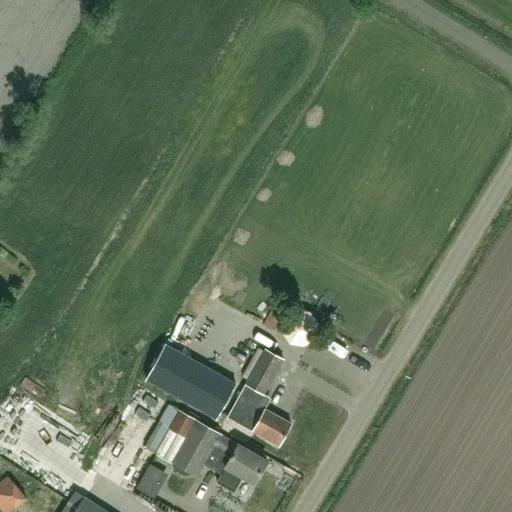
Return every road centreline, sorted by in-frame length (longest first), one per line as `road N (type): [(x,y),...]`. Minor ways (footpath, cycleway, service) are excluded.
road 1 (unclassified): [(304,511),(511,168)]
road 2 (unclassified): [(511,67),(402,0)]
